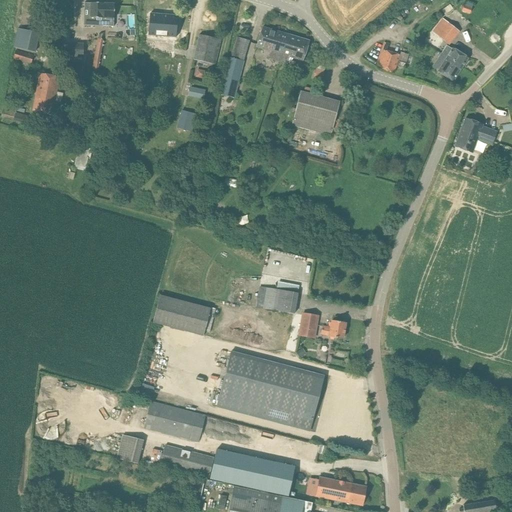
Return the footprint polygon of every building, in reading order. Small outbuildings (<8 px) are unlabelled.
[(91,3),(84,3),(83,24),(95,25),(95,17),(103,18),(103,25),(114,26),(115,4),(91,3)] [(176,33),(177,16),(150,14),(149,30),(176,33)] [(459,32),(443,19),(433,32),(449,44),(459,32)] [(270,59),(281,62),(289,35),(263,27),(256,47),(272,52),(270,59)] [(40,33),(18,28),(14,49),(36,54),(40,33)] [(215,65),(220,40),(200,35),(194,59),(215,65)] [(289,35),(281,62),(285,63),(287,56),(303,61),(310,41),(289,35)] [(249,41),(237,37),(231,58),(228,57),(219,95),(234,98),(244,61),(243,61),(249,41)] [(102,40),(97,39),(97,41),(96,45),(92,74),(97,75),(98,71),(102,40)] [(66,58),(70,58),(70,61),(69,61),(69,63),(72,71),(82,71),(82,62),(82,58),(83,58),(84,44),(66,43),(66,58)] [(447,58),(462,68),(468,58),(453,49),(452,49),(447,46),(442,54),(447,58)] [(16,50),(13,60),(31,65),(33,55),(16,50)] [(400,56),(383,50),(378,69),(379,69),(394,74),(400,56)] [(400,55),(398,61),(406,64),(409,55),(401,53),(400,55)] [(462,68),(447,58),(438,72),(448,78),(447,80),(451,83),(452,81),(453,82),(462,68)] [(317,69),(314,79),(322,81),(325,72),(317,69)] [(198,70),(196,77),(208,80),(210,73),(198,70)] [(58,77),(40,74),(33,111),(51,115),(58,77)] [(190,88),(189,96),(203,99),(205,91),(190,88)] [(340,102),(300,92),(292,125),(331,136),(340,102)] [(1,117),(13,121),(25,125),(25,123),(27,117),(15,114),(16,110),(4,106),(1,117)] [(182,111),(177,129),(194,133),(199,115),(182,111)] [(483,125),(465,119),(455,147),(472,153),(477,140),(492,145),(497,132),(482,127),(483,125)] [(511,130),(511,124),(503,126),(504,132),(511,130)] [(86,171),(90,154),(78,151),(74,168),(86,171)] [(276,289),(259,287),(256,308),(294,314),(299,286),(277,282),(276,289)] [(160,295),(153,323),(203,336),(210,308),(160,295)] [(302,313),(298,336),(315,339),(319,316),(302,313)] [(343,338),(346,323),(332,321),(330,328),(322,327),(321,333),(329,335),(330,337),(337,339),(337,337),(343,338)] [(297,353),(300,358),(306,354),(303,349),(297,353)] [(324,376),(230,352),(216,407),(309,431),(324,376)] [(199,443),(201,436),(205,420),(206,416),(151,402),(144,428),(199,443)] [(138,464),(144,441),(124,436),(118,459),(138,464)] [(327,447),(321,445),(319,453),(325,454),(327,447)] [(214,459),(165,446),(161,463),(143,460),(142,466),(161,470),(161,465),(209,478),(214,459)] [(216,450),(210,480),(288,496),(295,467),(216,450)] [(362,506),(366,487),(319,478),(306,475),(303,494),(315,496),(315,497),(362,506)] [(190,495),(200,497),(203,483),(193,480),(190,495)] [(228,511),(310,511),(312,503),(234,487),(232,496),(228,511)] [(218,509),(224,510),(227,496),(220,495),(218,509)] [(484,502),(463,505),(463,509),(459,509),(459,511),(496,511),(499,509),(500,510),(501,509),(499,508),(499,505),(500,504),(499,503),(498,505),(495,501),(495,499),(494,499),(494,501),(487,502),(487,500),(484,500),(484,502)]
